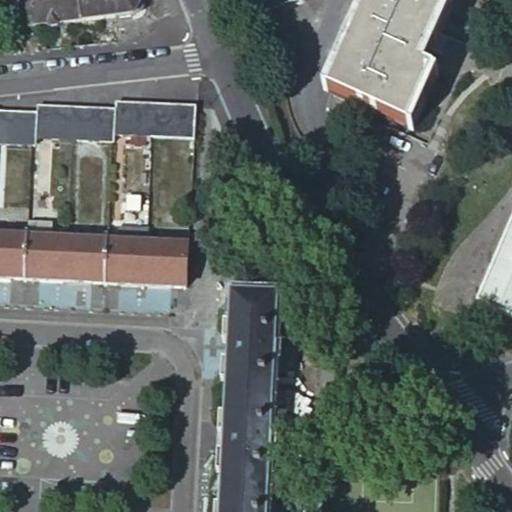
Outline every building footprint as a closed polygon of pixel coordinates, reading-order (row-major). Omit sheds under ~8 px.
[(19,0),(24,27),(113,18),(135,16),(142,3),(140,0),(19,0)] [(246,0),(256,22),(304,0),(246,0)] [(368,0),(326,92),(416,134),(441,80),(427,74),(460,0),(368,0)] [(154,134),(156,105),(115,103),(115,112),(114,132),(154,134)] [(196,107),(156,105),(154,134),(194,136),(196,107)] [(72,137),(73,109),(38,107),(38,116),(37,135),(72,137)] [(114,132),(115,112),(73,109),(72,137),(111,140),(113,140),(114,132)] [(0,142),(33,145),(36,145),(37,135),(38,116),(0,113),(0,142)] [(511,216),(475,303),(511,319),(511,216)] [(0,278),(26,279),(28,236),(0,234),(0,278)] [(67,238),(28,236),(26,279),(65,281),(67,238)] [(105,283),(107,240),(67,238),(65,281),(105,283)] [(145,285),(147,243),(107,240),(105,283),(145,285)] [(187,245),(147,243),(145,285),(185,287),(187,245)] [(265,511),(276,301),(231,299),(229,345),(226,345),(225,363),(229,363),(225,438),(222,438),(221,455),(225,456),(221,511),(265,511)]
